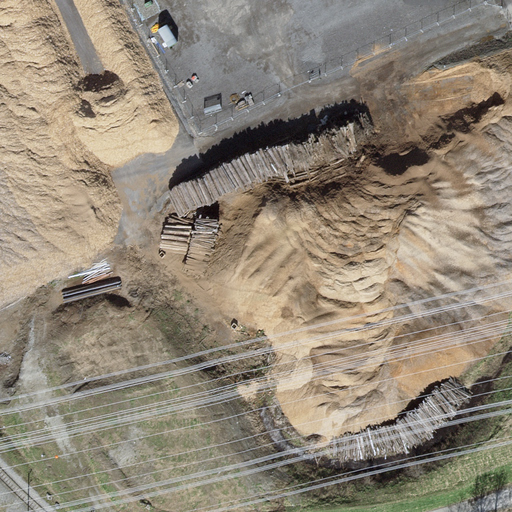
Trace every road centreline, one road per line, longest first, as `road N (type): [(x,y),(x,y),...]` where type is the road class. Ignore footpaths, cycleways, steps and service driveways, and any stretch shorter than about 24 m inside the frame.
road 1 (track): [(0,163),(360,0)]
road 2 (track): [(107,511),(34,366),(0,322)]
